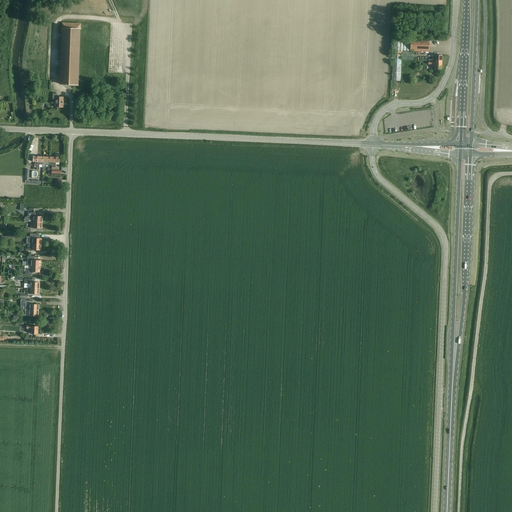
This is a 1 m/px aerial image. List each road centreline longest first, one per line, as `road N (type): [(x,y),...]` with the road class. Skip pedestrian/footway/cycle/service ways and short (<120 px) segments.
road 1 (unclassified): [(434,511),(445,247),(437,227),(379,179),(372,144)]
road 2 (unclassified): [(55,511),(71,131)]
road 3 (unclassified): [(459,511),(489,186),(498,174),(511,174)]
road 4 (tertiary): [(372,144),(71,131)]
road 5 (primary): [(452,393),(470,149)]
road 6 (primary): [(460,149),(452,393)]
road 7 (unclassified): [(372,144),(382,111),(426,101),(439,89),(450,67),(456,0)]
road 8 (unclassified): [(511,137),(491,134),(483,123),(484,0)]
road 9 (primary): [(470,149),(476,0)]
road 10 (primary): [(466,0),(460,149)]
